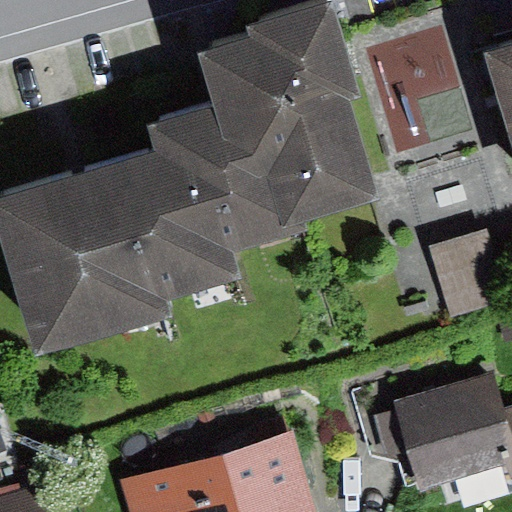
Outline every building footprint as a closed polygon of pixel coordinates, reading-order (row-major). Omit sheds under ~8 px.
[(143,95),(151,126),(164,176),(265,150),(278,198),(385,171),(339,0),(247,0),(248,5),(197,18),(212,77),(143,95)] [(511,20),(488,27),(511,106),(511,20)] [(151,126),(0,166),(0,200),(35,329),(177,291),(172,271),(245,251),(237,222),(284,210),(278,198),(265,150),(164,176),(151,126)] [(484,231),(425,248),(446,322),(505,305),(484,231)] [(490,364),(395,392),(423,480),(506,456),(511,472),(511,400),(502,404),(490,364)] [(291,420),(120,474),(131,511),(312,511),(320,510),(291,420)] [(0,511),(40,511),(38,505),(54,500),(44,469),(0,483),(0,511)]
